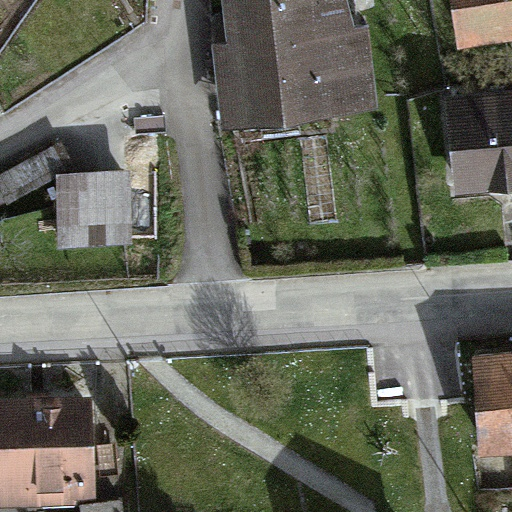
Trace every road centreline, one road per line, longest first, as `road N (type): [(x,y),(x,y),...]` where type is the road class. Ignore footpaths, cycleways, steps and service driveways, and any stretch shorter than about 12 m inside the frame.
road 1 (residential): [(208,316),(511,297)]
road 2 (residential): [(170,60),(197,167),(208,316)]
road 3 (residential): [(0,329),(208,316)]
road 4 (residential): [(0,146),(170,60)]
